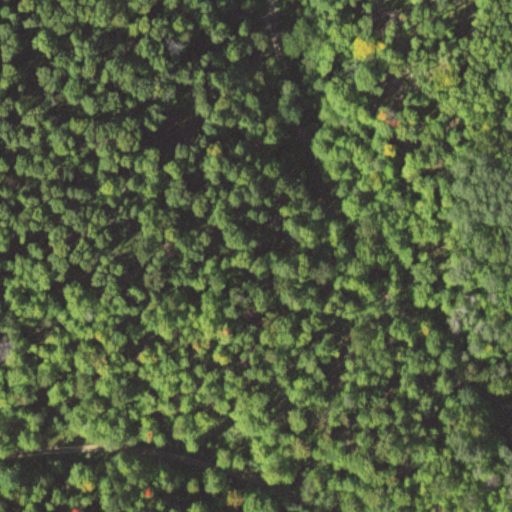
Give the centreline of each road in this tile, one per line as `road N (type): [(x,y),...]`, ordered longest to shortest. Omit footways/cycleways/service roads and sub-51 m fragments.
road 1 (track): [(280,0),(303,114),(400,308),(462,383),(511,419)]
road 2 (track): [(0,455),(197,458),(310,511)]
